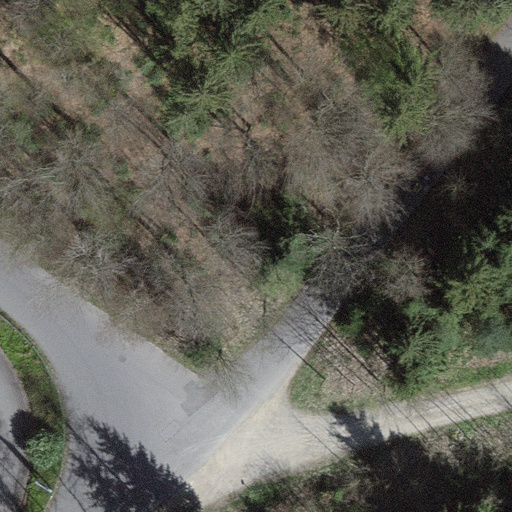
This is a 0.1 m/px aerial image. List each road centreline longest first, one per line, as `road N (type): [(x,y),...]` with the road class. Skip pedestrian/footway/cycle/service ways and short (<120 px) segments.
road 1 (unclassified): [(162,461),(202,435),(511,44)]
road 2 (track): [(511,394),(202,435)]
road 3 (unclassified): [(162,461),(98,357),(0,285)]
